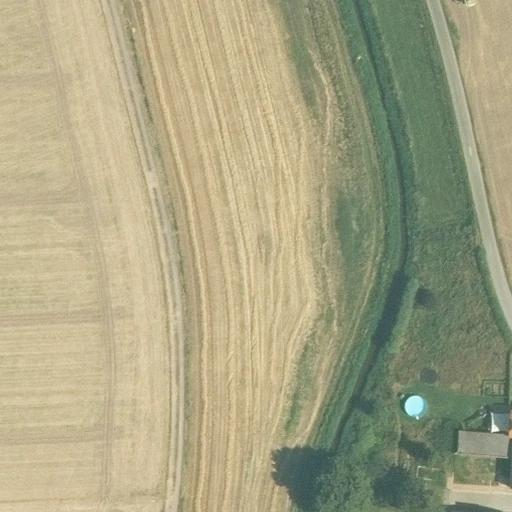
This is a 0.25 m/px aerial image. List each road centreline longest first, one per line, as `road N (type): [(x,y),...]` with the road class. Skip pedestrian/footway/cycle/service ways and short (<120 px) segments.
road 1 (track): [(106,0),(166,287),(172,511)]
road 2 (unclassified): [(432,0),(511,319)]
